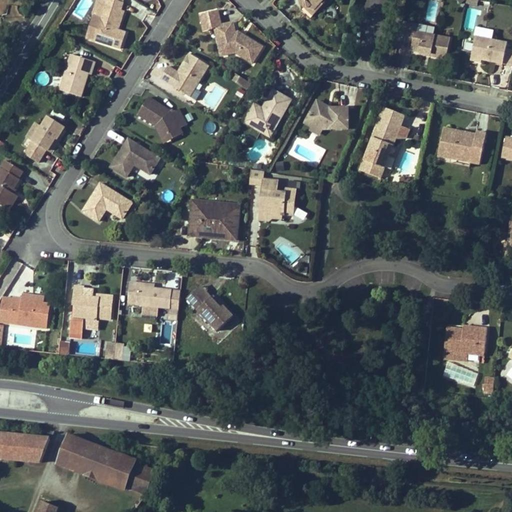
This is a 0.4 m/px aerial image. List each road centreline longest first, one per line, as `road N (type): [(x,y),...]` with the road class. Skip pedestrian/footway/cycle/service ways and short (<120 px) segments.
road 1 (residential): [(511,291),(446,284),(389,261),(304,294),(258,265),(44,242),(36,219),(179,0)]
road 2 (secondary): [(348,447),(0,384)]
road 3 (secondary): [(0,412),(348,447)]
road 4 (residential): [(250,0),(317,59),(511,101)]
road 5 (secondary): [(511,464),(348,447)]
